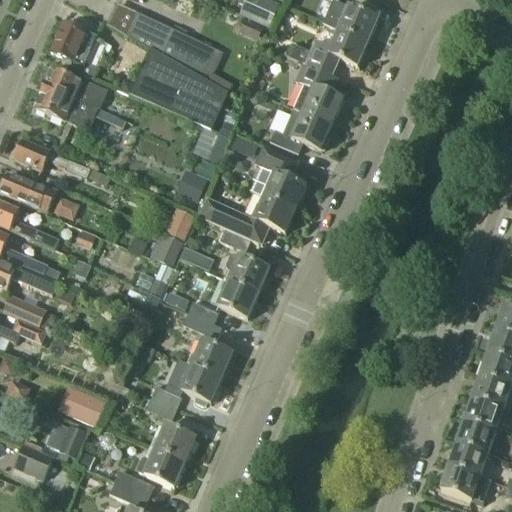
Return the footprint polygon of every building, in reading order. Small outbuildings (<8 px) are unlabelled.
[(271,29),(280,6),(264,0),(248,0),(242,18),(271,29)] [(324,29),(338,35),(368,48),(379,24),(334,4),(324,29)] [(137,18),(127,39),(151,53),(208,88),(223,57),(137,18)] [(63,27),(51,56),(83,70),(80,78),(91,83),(99,63),(103,54),(108,56),(110,51),(95,44),(96,41),(63,27)] [(358,72),(368,48),(338,35),(331,51),(316,45),(312,57),(292,48),(287,60),(304,68),(332,81),(340,64),(358,72)] [(244,109),(208,88),(151,53),(143,67),(134,89),(129,99),(176,120),(202,131),(228,142),(229,143),(244,109)] [(344,105),(326,97),(333,81),(332,81),(304,68),(296,86),(304,89),(294,113),(333,131),(344,105)] [(45,89),(44,90),(98,113),(106,95),(83,85),(81,88),(52,75),(46,90),(45,89)] [(122,90),(119,95),(129,99),(134,89),(128,86),(122,90)] [(98,113),(44,90),(40,99),(41,99),(35,114),(65,126),(69,115),(76,118),(71,129),(88,136),(94,121),(118,131),(121,123),(98,113)] [(322,156),(333,131),(294,113),(283,138),(275,135),(270,146),(298,159),(303,148),(322,156)] [(202,131),(191,155),(217,167),(228,142),(202,131)] [(90,174),(50,157),(21,145),(20,148),(17,149),(15,155),(16,158),(14,164),(42,176),(47,165),(65,173),(64,175),(86,184),(90,174)] [(292,185),(292,183),(288,182),(296,165),(268,153),(260,172),(261,172),(251,195),(264,201),(295,215),(306,191),(292,185)] [(189,176),(179,199),(198,207),(208,184),(189,176)] [(47,218),(57,197),(36,188),(35,191),(8,179),(5,185),(1,186),(0,189),(0,195),(0,197),(28,210),(28,209),(47,218)] [(285,238),(295,215),(264,201),(254,224),(206,203),(198,222),(225,234),(251,245),(259,249),(267,230),(285,238)] [(59,244),(14,225),(19,215),(0,206),(0,230),(55,254),(59,244)] [(183,243),(193,220),(178,213),(168,237),(183,243)] [(246,257),(251,245),(225,234),(220,246),(246,257)] [(43,282),(49,269),(24,258),(22,262),(4,254),(9,242),(0,238),(0,264),(15,271),(18,272),(18,271),(43,282)] [(171,272),(182,247),(160,238),(149,262),(171,272)] [(233,276),(229,286),(259,299),(269,274),(239,261),(239,262),(234,260),(231,261),(227,271),(228,274),(233,276)] [(57,289),(18,272),(15,271),(14,274),(0,268),(0,293),(6,296),(11,283),(52,301),(57,289)] [(161,269),(149,296),(158,300),(170,273),(161,269)] [(248,324),(259,299),(229,286),(218,311),(248,324)] [(149,298),(144,311),(155,316),(160,303),(149,298)] [(39,333),(46,316),(10,300),(3,318),(18,324),(39,333)] [(193,307),(188,319),(213,330),(219,318),(193,307)] [(511,340),(511,314),(503,312),(495,335),(511,340)] [(232,359),(214,351),(221,333),(213,330),(188,319),(183,330),(205,340),(197,359),(192,357),(187,368),(192,370),(222,383),(232,359)] [(12,336),(0,330),(0,344),(2,341),(16,348),(20,339),(42,349),(47,337),(39,333),(18,324),(12,336)] [(511,340),(495,335),(488,358),(511,365),(511,340)] [(511,391),(511,387),(511,365),(488,358),(480,380),(511,391)] [(4,365),(0,373),(0,377),(11,382),(16,370),(4,365)] [(211,408),(222,383),(192,370),(181,395),(196,402),(195,405),(196,408),(203,411),(206,410),(207,407),(211,408)] [(503,413),(511,391),(480,380),(472,403),(503,413)] [(11,389),(6,400),(26,408),(30,397),(11,389)] [(177,414),(182,402),(156,391),(152,403),(177,414)] [(80,400),(70,423),(98,435),(107,412),(80,400)] [(172,426),(177,414),(152,403),(146,415),(172,426)] [(495,437),(503,413),(472,403),(464,426),(495,437)] [(487,459),(495,437),(464,426),(456,448),(487,459)] [(185,468),(196,443),(166,430),(155,455),(185,468)] [(71,433),(60,459),(74,465),(85,440),(71,433)] [(479,482),(487,459),(456,448),(448,471),(479,482)] [(41,486),(51,464),(22,451),(12,473),(41,486)] [(174,493),(185,468),(155,455),(151,465),(145,462),(142,463),(138,474),(139,476),(144,479),(144,480),(174,493)] [(82,457),(76,470),(89,475),(94,462),(82,457)] [(471,505),(479,482),(448,471),(440,494),(471,505)] [(154,491),(120,476),(114,487),(149,502),(154,491)] [(144,511),(149,502),(114,487),(109,499),(139,511),(144,511)] [(58,502),(57,506),(60,509),(64,510),(67,507),(67,503),(65,500),(61,500),(58,502)]
